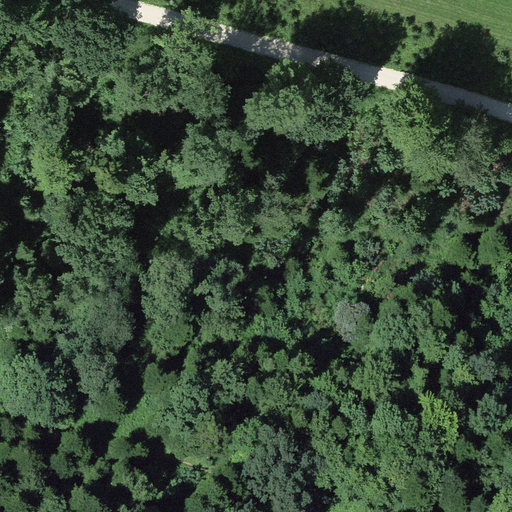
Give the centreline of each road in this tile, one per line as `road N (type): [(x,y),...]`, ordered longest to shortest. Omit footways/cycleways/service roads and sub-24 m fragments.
road 1 (track): [(511,113),(82,0)]
road 2 (track): [(0,415),(119,438),(330,511)]
